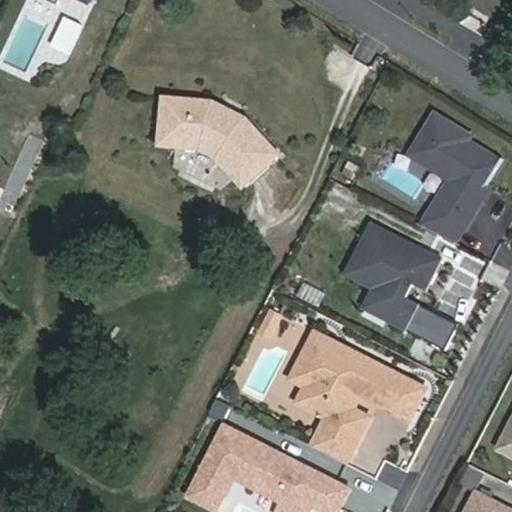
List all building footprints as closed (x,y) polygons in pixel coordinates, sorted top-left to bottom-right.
[(329,72),(353,70),(351,50),(327,52),(329,72)] [(164,104),(162,150),(202,152),(217,161),(244,189),(278,158),(245,123),(212,107),(164,104)] [(446,181),(423,227),(456,244),(478,200),(475,198),(494,159),(460,141),(463,136),(425,117),(414,139),(426,145),(416,166),(446,181)] [(403,160),(416,166),(426,145),(414,139),(403,160)] [(391,323),(446,351),(460,325),(408,299),(415,285),(428,292),(444,260),(373,224),(351,268),(380,283),(391,323)] [(380,283),(351,268),(346,276),(373,290),(363,309),(391,323),(380,283)] [(271,338),(282,315),(268,309),(257,331),(271,338)] [(411,419),(426,389),(316,333),(306,353),(320,361),(307,387),(299,403),(328,418),(320,434),(353,451),(370,418),(354,410),(362,394),(364,391),(374,396),(373,400),(411,419)] [(307,387),(320,361),(306,353),(292,379),(307,387)] [(374,396),(364,391),(362,394),(373,400),(374,396)] [(325,511),(338,511),(350,489),(225,426),(189,498),(217,511),(224,497),(220,496),(233,471),(281,496),(278,501),(300,511),(310,511),(313,506),(325,511)] [(511,427),(501,448),(511,453),(511,427)] [(313,447),(347,464),(353,451),(320,434),(313,447)] [(278,501),(281,496),(233,471),(220,496),(224,497),(234,478),(278,501)] [(511,511),(511,508),(477,491),(466,511),(511,511)] [(300,511),(278,501),(272,511),(300,511)]
